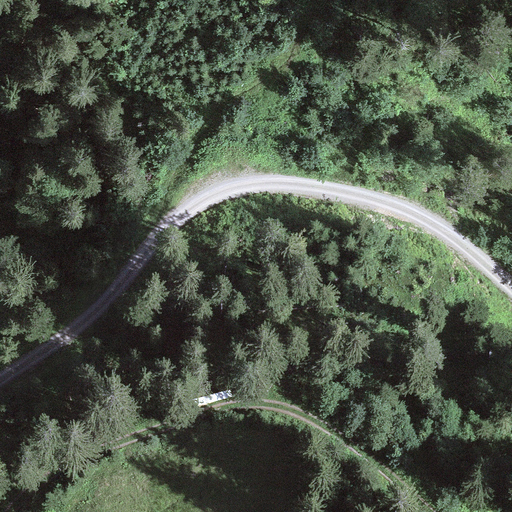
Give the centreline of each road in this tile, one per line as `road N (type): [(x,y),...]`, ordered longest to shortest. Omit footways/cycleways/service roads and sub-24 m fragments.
road 1 (track): [(17,511),(83,460),(245,403),(290,407),(330,427),(432,511)]
road 2 (track): [(0,391),(178,218),(239,182)]
road 3 (track): [(239,182),(321,184),(378,199),(450,235),(511,289)]
